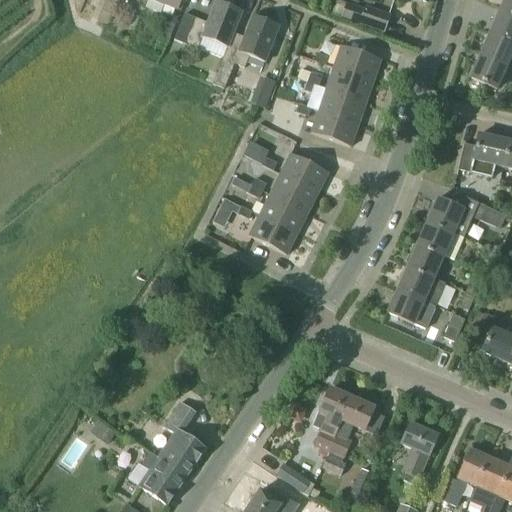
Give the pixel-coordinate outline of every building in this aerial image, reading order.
[(148,0),(145,8),(159,14),(162,6),(176,11),(180,0),(148,0)] [(511,0),(504,0),(499,11),(511,16),(511,0)] [(227,49),(232,35),(241,13),(216,3),(207,24),(184,15),(174,41),(197,50),(202,39),(227,49)] [(389,17),(366,10),(347,4),(342,20),(361,25),(384,32),(389,17)] [(511,16),(499,11),(490,34),(511,43),(511,16)] [(227,49),(223,59),(212,85),(222,90),(233,65),(244,69),(249,57),(264,64),(279,28),(252,18),(243,39),(232,35),(227,49)] [(511,54),(511,43),(490,34),(480,56),(506,68),(511,54)] [(333,70),(361,79),(373,84),(380,61),(341,48),(333,70)] [(317,55),(314,63),(326,67),(328,59),(317,55)] [(506,68),(480,56),(470,80),(496,91),(506,68)] [(373,84),(361,79),(333,70),(326,92),(352,101),(365,105),(373,84)] [(309,76),(306,84),(318,88),(321,80),(309,76)] [(275,84),(263,80),(253,106),(265,111),(275,84)] [(315,96),(318,88),(306,84),(304,92),(315,96)] [(365,105),(352,101),(326,92),(318,113),(344,122),(358,127),(365,105)] [(296,114),(308,118),(311,110),(299,106),(296,114)] [(358,127),(344,122),(318,113),(311,135),(350,149),(358,127)] [(510,143),(478,136),(474,151),(465,148),(460,170),(494,178),(496,168),(503,169),(510,143)] [(511,143),(510,143),(503,169),(511,171),(511,143)] [(317,196),(328,175),(290,156),(280,177),(317,196)] [(265,160),(262,167),(272,172),(275,165),(265,160)] [(317,196),(280,177),(269,197),(307,216),(317,196)] [(230,186),(248,195),(251,188),(234,179),(230,186)] [(251,188),(262,193),(266,186),(255,180),(251,188)] [(251,188),(248,195),(259,201),(262,193),(251,188)] [(426,224),(453,236),(463,240),(464,240),(479,206),(456,195),(451,206),(436,200),(426,224)] [(307,216),(269,197),(259,218),(296,237),(307,216)] [(224,201),(221,207),(232,213),(237,216),(240,209),(224,201)] [(241,208),(240,209),(237,216),(248,221),(252,213),(241,208)] [(296,237),(259,218),(248,239),(286,257),(296,237)] [(463,240),(453,236),(426,224),(416,246),(443,258),(453,262),(463,240)] [(443,258),(416,246),(406,269),(433,281),(443,258)] [(511,286),(511,276),(492,268),(487,281),(510,291),(511,286)] [(433,281),(406,269),(396,292),(435,309),(445,286),(433,281)] [(474,273),(469,285),(478,289),(484,277),(474,273)] [(396,292),(386,315),(425,332),(435,309),(396,292)] [(458,308),(468,312),(474,300),(464,295),(458,308)] [(466,334),(474,338),(477,332),(484,317),(475,313),(466,334)] [(511,361),(511,337),(492,329),(496,321),(484,316),(484,317),(477,332),(474,338),(485,342),(480,354),(510,367),(511,361)] [(452,317),(443,339),(454,344),(464,322),(452,317)] [(352,401),(329,391),(319,413),(312,427),(321,431),(314,446),(320,449),(317,455),(326,458),(327,459),(352,401)] [(352,401),(327,459),(326,458),(321,470),(340,478),(345,467),(340,465),(350,444),(346,442),(352,428),(363,433),(373,410),(352,401)] [(149,455),(185,479),(205,451),(181,435),(195,414),(180,404),(163,429),(173,436),(157,460),(149,455)] [(409,425),(400,446),(412,451),(402,473),(418,480),(428,458),(437,438),(409,425)] [(469,503),(487,460),(468,452),(456,480),(457,481),(447,505),(455,508),(465,484),(475,488),(468,503),(469,503)] [(185,479),(149,455),(140,468),(138,466),(127,481),(166,507),(185,479)] [(491,511),(510,470),(487,460),(469,503),(482,509),(480,511),(491,511)] [(303,496),(303,495),(310,484),(311,484),(283,465),(275,477),(303,496)] [(511,470),(510,470),(491,511),(499,511),(504,501),(511,504),(511,470)] [(310,484),(303,495),(308,498),(314,486),(310,484)] [(258,492),(244,511),(276,511),(280,506),(279,505),(284,497),(273,490),(268,498),(258,492)] [(309,497),(317,500),(320,494),(312,490),(309,497)]
